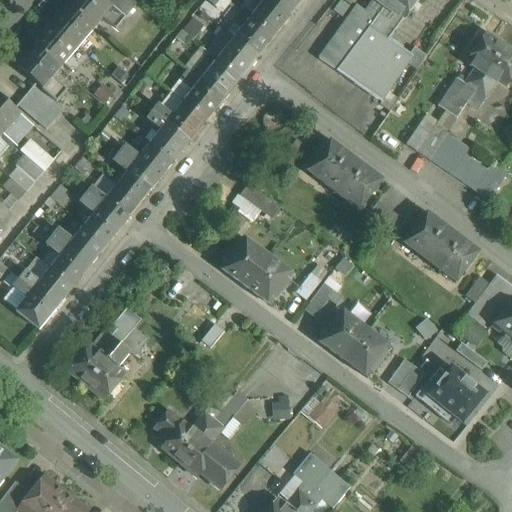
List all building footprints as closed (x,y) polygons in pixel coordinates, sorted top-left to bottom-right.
[(104,1),(102,0),(74,0),(69,7),(95,29),(103,19),(112,8),(104,1)] [(137,5),(130,0),(104,0),(104,1),(112,8),(103,19),(116,30),(137,5)] [(291,16),(270,0),(256,0),(262,5),(251,19),(274,37),(291,16)] [(270,0),(291,16),(303,0),(270,0)] [(357,7),(319,60),(381,103),(413,57),(388,41),(404,19),(385,6),(376,0),(373,0),(365,13),(357,7)] [(389,0),(385,6),(404,19),(405,20),(410,12),(411,12),(419,1),(419,0),(418,0),(389,0)] [(95,29),(69,7),(52,27),(78,49),(95,29)] [(251,19),(243,13),(234,24),(242,30),(234,40),(257,58),(274,37),(251,19)] [(193,19),(182,32),(193,41),(204,28),(193,19)] [(78,49),(52,27),(35,47),(61,69),(78,49)] [(181,32),(171,45),(179,52),(190,39),(181,32)] [(481,44),(480,43),(473,53),(474,54),(468,62),(476,67),(474,69),(485,77),(505,48),(486,35),(481,44)] [(257,58),(234,40),(218,61),(240,79),(257,58)] [(61,69),(35,47),(17,68),(43,90),(42,90),(57,103),(67,91),(53,78),(61,69)] [(511,52),(505,48),(485,77),(496,84),(498,81),(505,87),(511,78),(511,79),(511,78),(511,52)] [(218,61),(203,49),(186,70),(188,72),(224,100),(240,79),(218,61)] [(161,57),(147,75),(156,82),(170,64),(161,57)] [(485,77),(474,69),(464,85),(475,93),(485,77)] [(224,100),(188,72),(181,81),(193,91),(184,103),(207,121),(224,100)] [(475,93),(467,104),(478,111),(496,84),(485,77),(475,93)] [(456,80),(438,107),(457,120),(467,104),(475,93),(464,85),(456,80)] [(62,113),(33,88),(26,97),(54,122),(62,113)] [(184,103),(172,93),(160,107),(159,106),(154,113),(190,142),(207,121),(184,103)] [(21,116),(0,97),(0,133),(3,135),(21,116)] [(54,122),(26,97),(18,107),(46,131),(54,122)] [(190,142),(154,113),(148,120),(155,126),(156,124),(163,129),(151,145),(173,163),(190,142)] [(432,132),(421,124),(406,146),(429,162),(447,135),(435,127),(432,132)] [(488,172),(465,156),(469,150),(447,135),(429,162),(475,193),(488,172)] [(297,141),(282,160),(292,167),(306,148),(297,141)] [(357,162),(330,142),(307,173),(334,192),(357,162)] [(52,162),(33,145),(25,155),(26,156),(44,172),(52,162)] [(173,163),(151,145),(138,161),(132,155),(133,153),(126,147),(120,155),(157,184),(173,163)] [(157,184),(120,155),(114,162),(122,168),(123,166),(130,171),(117,187),(140,205),(157,184)] [(44,172),(26,156),(16,168),(34,184),(45,173),(44,172)] [(357,162),(334,192),(359,212),(382,181),(357,162)] [(488,172),(475,193),(489,202),(506,175),(492,166),(488,172)] [(26,193),(11,180),(3,188),(18,202),(26,193)] [(269,201),(249,186),(240,197),(261,212),(269,201)] [(70,194),(61,187),(51,199),(60,207),(70,194)] [(140,205),(117,187),(105,202),(98,197),(100,195),(92,189),(87,196),(123,226),(140,205)] [(123,226),(87,196),(81,204),(88,210),(90,208),(96,213),(84,229),(107,247),(123,226)] [(281,210),(269,201),(261,212),(272,221),(281,210)] [(378,203),(364,222),(378,232),(393,213),(378,203)] [(9,213),(0,204),(0,219),(2,221),(9,213)] [(45,205),(35,217),(46,226),(56,214),(45,205)] [(393,213),(378,232),(393,243),(407,224),(393,213)] [(453,234),(427,214),(404,245),(430,265),(453,234)] [(52,239),(38,227),(33,233),(48,245),(52,239)] [(107,247),(84,229),(71,244),(65,239),(66,237),(59,231),(53,238),(90,268),(107,247)] [(479,253),(453,234),(430,265),(456,284),(479,253)] [(90,268),(53,238),(52,239),(48,245),(47,246),(54,252),(56,250),(63,255),(51,271),(73,289),(90,268)] [(268,257),(244,239),(240,245),(238,243),(223,263),(225,264),(221,270),(245,288),(268,257)] [(14,263),(4,255),(0,259),(0,264),(7,271),(14,263)] [(268,257),(245,288),(270,306),(274,301),(276,302),(290,282),(289,281),(293,275),(268,257)] [(51,271),(38,286),(31,281),(33,279),(26,273),(20,280),(57,310),(73,289),(51,271)] [(311,275),(296,294),(306,301),(320,282),(311,275)] [(511,287),(497,276),(489,286),(479,300),(494,311),(500,316),(511,301),(511,287)] [(480,279),(465,298),(475,305),(489,286),(480,279)] [(20,280),(19,280),(13,288),(21,294),(23,292),(29,297),(16,313),(39,332),(57,310),(20,280)] [(324,285),(310,305),(320,312),(334,293),(324,285)] [(334,293),(320,312),(328,318),(342,299),(334,293)] [(494,311),(479,300),(469,313),(484,324),(494,311)] [(511,301),(500,316),(491,328),(511,344),(511,301)] [(127,310),(112,328),(117,331),(117,330),(127,338),(133,330),(141,321),(127,310)] [(366,330),(341,312),(337,317),(335,316),(321,336),(322,337),(318,342),(343,360),(366,330)] [(117,331),(98,354),(90,348),(84,356),(83,356),(76,365),(70,373),(87,387),(121,345),(127,338),(117,330),(117,331)] [(148,342),(133,330),(127,338),(121,345),(131,353),(130,353),(135,358),(148,342)] [(343,360),(342,361),(367,380),(371,374),(373,376),(388,355),(387,354),(391,348),(366,330),(343,360)] [(439,338),(422,356),(437,369),(454,351),(439,338)] [(121,345),(87,387),(104,401),(110,393),(111,394),(119,384),(118,384),(124,376),(116,370),(130,353),(131,353),(121,345)] [(404,361),(387,384),(397,391),(414,368),(404,361)] [(483,398),(453,374),(432,400),(462,424),(483,398)] [(222,391),(204,414),(214,422),(232,399),(222,391)] [(214,422),(181,464),(180,465),(198,479),(204,471),(212,478),(209,482),(220,491),(239,467),(219,451),(218,452),(211,447),(220,435),(228,441),(241,425),(233,419),(247,401),(237,393),(232,399),(214,422)] [(308,417),(322,429),(339,408),(324,397),(308,417)] [(184,424),(169,412),(154,430),(169,442),(163,450),(181,464),(214,422),(204,414),(191,431),(183,425),(184,424)] [(411,448),(397,465),(406,472),(420,455),(411,448)] [(16,462),(0,450),(0,487),(4,482),(2,481),(16,462)] [(310,455),(293,475),(304,484),(321,464),(310,455)] [(276,502),(270,510),(269,509),(266,511),(296,511),(330,472),(321,464),(304,484),(284,508),(276,502)] [(330,472),(296,511),(312,511),(321,501),(332,510),(351,488),(330,472)] [(52,511),(66,495),(44,478),(30,495),(19,509),(20,510),(22,511),(52,511)] [(15,483),(0,502),(0,511),(17,511),(20,510),(19,509),(30,495),(15,483)] [(86,511),(66,495),(52,511),(86,511)]
